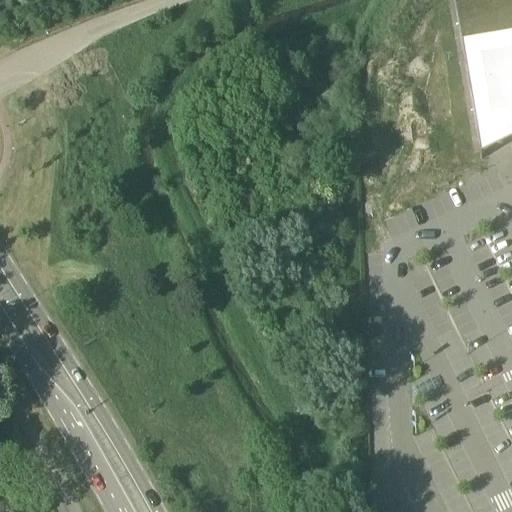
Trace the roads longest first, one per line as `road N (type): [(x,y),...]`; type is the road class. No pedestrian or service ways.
road 1 (secondary): [(155,511),(0,256)]
road 2 (secondary): [(0,317),(115,511)]
road 3 (residential): [(178,0),(108,25),(0,84)]
